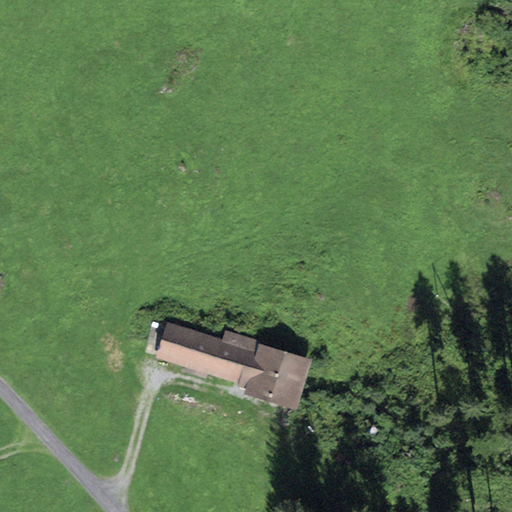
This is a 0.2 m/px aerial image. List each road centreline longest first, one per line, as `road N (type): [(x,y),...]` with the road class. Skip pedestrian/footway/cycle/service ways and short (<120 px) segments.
road 1 (track): [(112,511),(0,386)]
road 2 (track): [(104,502),(118,491),(154,376)]
